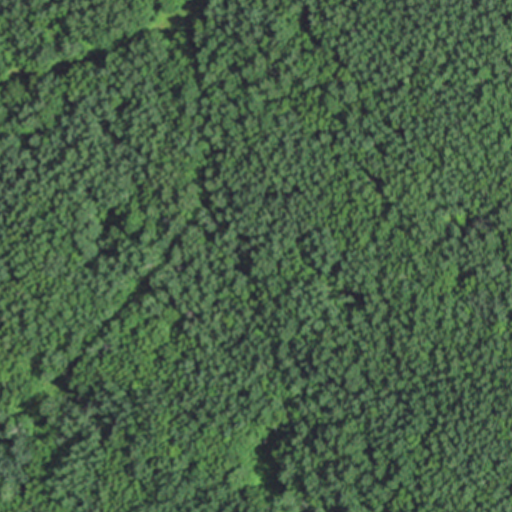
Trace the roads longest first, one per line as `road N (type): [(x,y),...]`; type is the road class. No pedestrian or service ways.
road 1 (track): [(186,12),(214,103),(219,154),(210,207),(0,443)]
road 2 (residential): [(0,85),(95,55),(203,0)]
